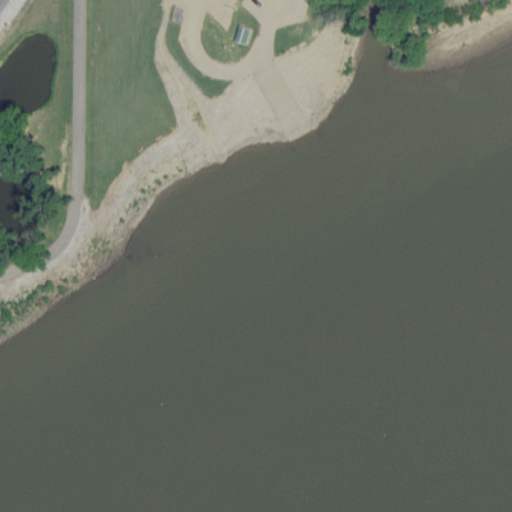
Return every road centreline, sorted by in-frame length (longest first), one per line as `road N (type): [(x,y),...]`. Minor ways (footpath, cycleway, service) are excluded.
road 1 (residential): [(82,0),(78,183)]
road 2 (residential): [(78,183),(69,239),(53,259),(0,282)]
